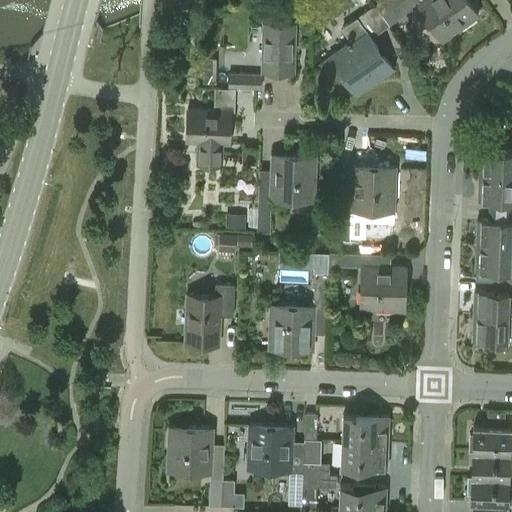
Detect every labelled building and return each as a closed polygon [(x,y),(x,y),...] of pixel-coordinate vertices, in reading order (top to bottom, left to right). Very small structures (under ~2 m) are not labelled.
[(381,14),(400,0),(378,0),(373,4),(381,14)] [(420,0),(400,0),(381,14),(388,25),(417,4),(442,40),(478,15),(467,0),(420,0)] [(381,14),(373,4),(341,27),(350,40),(327,56),(353,93),(391,66),(364,29),(366,28),(372,36),(388,25),(381,14)] [(261,21),(260,69),(292,70),(293,22),(261,21)] [(229,72),(228,85),(260,87),(261,73),(229,72)] [(216,74),(203,73),(203,81),(215,82),(216,74)] [(229,142),(230,110),(187,108),(186,140),(197,141),(197,162),(221,163),(222,142),(229,142)] [(243,145),(243,161),(258,161),(258,146),(243,145)] [(479,174),(511,174),(511,149),(479,148),(479,174)] [(269,197),(271,197),(313,199),(314,155),(271,153),(270,169),(269,197)] [(348,208),(351,208),(392,210),(394,165),(350,164),(349,179),(348,208)] [(511,174),(479,174),(478,199),(489,200),(489,209),(511,210),(511,174)] [(269,231),(271,197),(269,197),(258,196),(257,208),(257,226),(257,231),(269,231)] [(349,242),(351,208),(348,208),(337,208),(337,209),(336,242),(349,242)] [(511,210),(489,209),(489,219),(477,218),(476,244),(510,245),(511,230),(511,229),(511,210)] [(225,227),(245,228),(245,213),(225,212),(225,227)] [(235,251),(236,233),(219,232),(218,251),(235,251)] [(251,233),(237,233),(237,245),(251,245),(251,233)] [(497,280),(511,280),(511,260),(510,260),(510,245),(476,244),(475,270),(497,271),(497,280)] [(361,265),(361,264),(361,253),(335,252),(328,251),(328,252),(327,264),(361,265)] [(390,265),(361,264),(361,265),(360,308),(404,310),(405,266),(390,265)] [(314,270),(313,305),(326,305),(327,271),(314,270)] [(473,314),(508,316),(508,315),(511,315),(511,280),(497,280),(497,290),(474,289),(473,314)] [(219,343),(220,314),(233,315),(234,283),(215,282),(213,294),(186,293),(184,342),(219,343)] [(312,349),(313,305),(269,303),(268,348),(312,349)] [(511,315),(508,315),(508,316),(473,314),(472,340),(511,341),(511,315)] [(472,425),(471,451),(508,452),(511,452),(511,441),(509,442),(509,427),(503,426),(504,412),(488,411),(487,426),(472,425)] [(305,412),(303,437),(315,438),(317,412),(305,412)] [(341,439),(387,441),(388,416),(342,414),(341,439)] [(293,424),(249,423),(248,467),(290,469),(288,502),(302,503),(302,484),(302,474),(303,472),(303,461),(291,460),(293,424)] [(168,425),(166,469),(211,471),(212,426),(168,425)] [(385,467),(387,441),(341,439),(340,465),(385,467)] [(470,476),(507,477),(508,452),(471,451),(470,476)] [(329,462),(303,461),(303,472),(329,473),(329,462)] [(337,474),(329,473),(303,472),(302,474),(302,484),(336,486),(337,474)] [(506,503),(507,477),(470,476),(469,502),(506,503)] [(222,485),(221,504),(243,505),(244,491),(233,491),(234,479),(222,478),(222,485)] [(209,484),(209,503),(221,504),(222,485),(209,484)] [(338,510),(380,511),(383,511),(385,486),(339,485),(338,510)]
